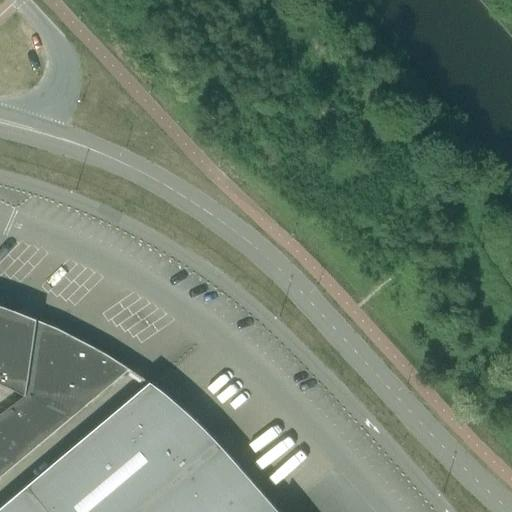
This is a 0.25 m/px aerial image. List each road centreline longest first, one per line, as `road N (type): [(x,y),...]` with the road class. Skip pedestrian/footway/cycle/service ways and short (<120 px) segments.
road 1 (tertiary): [(509,511),(257,251),(107,158),(14,125)]
road 2 (unclassified): [(0,177),(105,214),(238,295),(444,511)]
road 3 (unclassified): [(0,222),(175,303),(349,465),(387,511)]
road 4 (unclassified): [(18,0),(62,64),(41,110),(14,125)]
